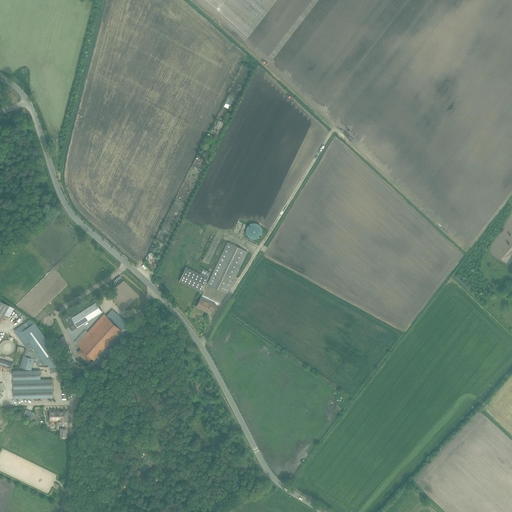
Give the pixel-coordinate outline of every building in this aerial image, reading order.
[(263,231),(263,230),(263,228),(263,227),(262,226),(261,224),(260,223),(259,223),(258,222),(256,222),(254,222),(253,222),(252,223),(250,224),(249,225),(249,226),(248,228),(248,229),(248,231),(248,232),(249,234),(250,235),(251,236),(252,237),(253,237),(255,237),(257,237),(258,237),(260,236),(261,235),(262,234),(263,233),(263,231)] [(208,284),(228,294),(248,252),(228,242),(208,284)] [(201,292),(210,273),(200,268),(197,272),(186,267),(179,282),(201,292)] [(208,303),(200,299),(198,303),(197,304),(198,304),(196,307),(207,312),(209,310),(213,312),(216,305),(208,301),(208,303)] [(0,300),(0,322),(5,315),(10,306),(0,300)] [(77,328),(90,320),(89,319),(92,316),(93,317),(102,312),(101,310),(102,309),(101,308),(100,308),(96,303),(71,318),(77,328)] [(10,306),(5,315),(9,317),(14,308),(10,306)] [(113,310),(106,316),(90,334),(88,332),(82,339),(77,344),(81,349),(78,353),(88,362),(92,358),(94,360),(99,364),(132,328),(113,310)] [(39,325),(42,329),(49,323),(47,319),(39,325)] [(62,366),(57,353),(35,323),(31,320),(15,331),(27,347),(21,368),(31,370),(34,359),(38,367),(62,366)] [(0,362),(0,364),(11,368),(12,363),(1,360),(0,362)] [(41,380),(40,370),(13,371),(14,399),(53,398),(52,379),(41,380)] [(31,412),(26,410),(24,416),(33,419),(35,413),(31,412)] [(50,411),(50,419),(60,419),(60,424),(67,424),(67,412),(55,412),(55,411),(50,411)]
